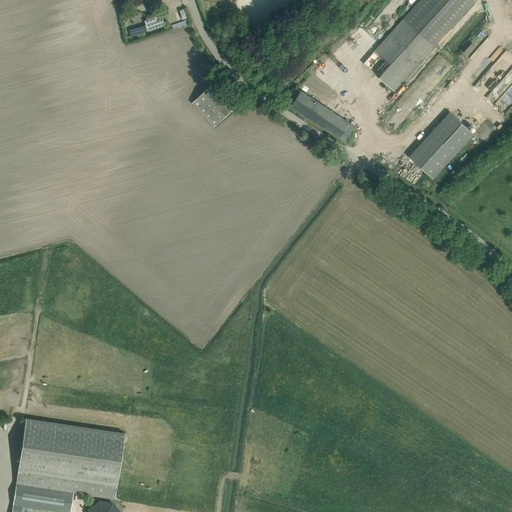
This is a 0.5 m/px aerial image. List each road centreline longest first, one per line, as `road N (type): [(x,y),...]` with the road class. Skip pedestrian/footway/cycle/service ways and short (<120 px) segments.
road 1 (unclassified): [(511,262),(416,188),(244,82),(203,33),(191,0)]
road 2 (track): [(484,0),(348,150)]
